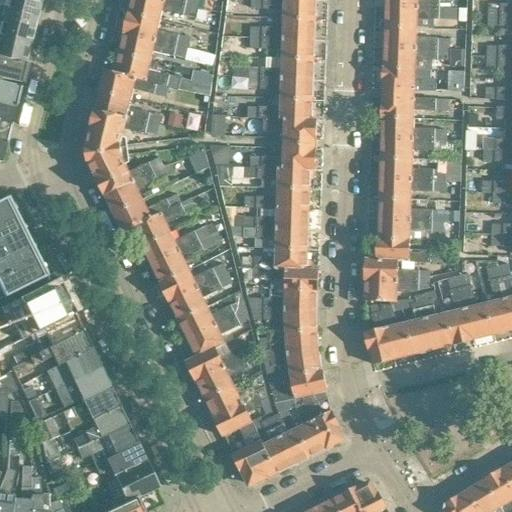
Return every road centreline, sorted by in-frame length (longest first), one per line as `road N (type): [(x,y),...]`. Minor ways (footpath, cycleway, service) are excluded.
road 1 (residential): [(356,392),(340,314),(352,0)]
road 2 (residential): [(236,511),(64,160)]
road 3 (residential): [(29,168),(193,511)]
road 4 (residential): [(58,0),(29,168)]
road 5 (residential): [(64,160),(102,0)]
road 6 (residential): [(356,392),(511,352)]
road 7 (residential): [(249,511),(377,446)]
